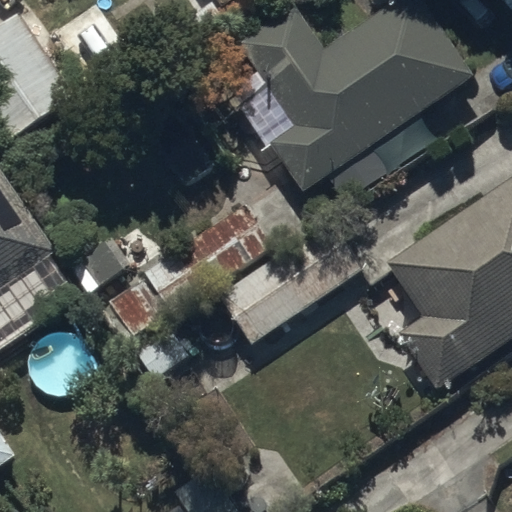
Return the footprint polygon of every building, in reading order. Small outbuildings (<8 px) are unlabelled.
[(83,97),(15,0),(0,0),(0,132),(10,147),(83,97)] [(223,0),(231,12),(249,0),(223,0)] [(313,193),(481,76),(428,0),(412,0),(332,56),(296,5),(242,42),(302,128),(279,144),(313,193)] [(0,298),(65,254),(0,159),(0,298)] [(444,392),(511,345),(511,187),(397,266),(434,320),(407,338),(444,392)] [(278,250),(249,207),(106,306),(136,353),(180,325),(200,358),(239,333),(212,291),(278,250)] [(374,272),(342,222),(226,297),(258,347),(374,272)] [(0,471),(21,458),(0,425),(0,471)] [(236,511),(221,489),(189,510),(190,511),(236,511)]
